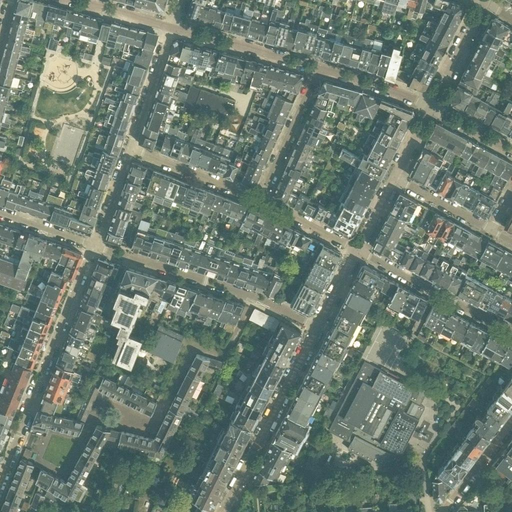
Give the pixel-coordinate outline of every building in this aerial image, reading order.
[(17,0),(15,10),(30,14),(33,0),(31,0),(17,0)] [(39,2),(33,0),(30,14),(32,15),(33,10),(38,11),(39,2)] [(143,0),(142,6),(152,8),(154,0),(143,0)] [(154,0),(152,8),(160,11),(164,9),(166,0),(154,0)] [(190,19),(195,20),(202,0),(192,0),(187,14),(190,19)] [(203,0),(202,0),(195,20),(203,23),(209,0),(205,0),(205,1),(203,0)] [(209,0),(203,23),(212,25),(217,9),(218,5),(213,4),(214,0),(209,0)] [(221,28),(229,30),(235,8),(236,4),(232,3),(233,1),(229,0),(228,0),(228,4),(221,28)] [(256,38),(264,40),(273,8),(274,4),(275,0),(265,0),(265,2),(262,13),(256,38)] [(382,7),(384,0),(374,0),(374,3),(373,4),(378,6),(377,10),(381,11),(382,7)] [(384,0),(382,7),(381,11),(390,13),(393,1),(393,0),(384,0)] [(397,0),(397,3),(395,10),(404,12),(406,5),(407,0),(397,0)] [(411,19),(412,18),(413,13),(413,11),(416,0),(407,0),(406,5),(410,6),(406,18),(411,19)] [(416,0),(414,10),(419,11),(415,19),(420,21),(424,12),(425,6),(434,10),(436,6),(461,17),(465,10),(464,5),(463,5),(446,0),(416,0)] [(36,26),(41,27),(43,28),(45,19),(48,5),(39,2),(38,11),(37,16),(36,26)] [(229,30),(238,32),(245,7),(246,3),(242,2),(240,9),(235,8),(229,30)] [(217,9),(212,25),(221,28),(228,4),(223,3),(221,10),(217,9)] [(45,19),(43,27),(47,28),(46,33),(51,34),(56,16),(58,7),(48,5),(45,19)] [(442,14),(440,19),(456,26),(461,17),(436,6),(434,10),(442,14)] [(67,10),(58,7),(56,16),(51,34),(51,35),(48,49),(57,51),(58,45),(59,41),(55,40),(54,38),(55,33),(57,32),(60,23),(63,24),(67,10)] [(238,32),(247,35),(253,11),(248,10),(248,8),(245,7),(238,32)] [(264,40),(274,43),(280,21),(275,20),(278,10),(273,8),(264,40)] [(15,11),(13,19),(27,23),(29,17),(31,18),(31,20),(36,21),(36,26),(37,16),(32,15),(30,14),(15,10),(15,11)] [(67,10),(63,24),(68,26),(66,35),(70,36),(76,12),(67,10)] [(247,35),(256,38),(262,13),(253,11),(247,35)] [(70,36),(79,38),(85,15),(76,12),(70,36)] [(283,45),(292,48),(297,30),(292,29),(296,15),(292,14),(289,24),(283,45)] [(79,39),(87,41),(94,17),(85,15),(79,38),(79,39)] [(327,27),(329,20),(325,19),(326,17),(322,16),(320,26),(327,27)] [(94,17),(87,41),(97,44),(98,37),(101,38),(103,38),(107,23),(105,23),(102,22),(103,20),(94,17)] [(13,19),(10,27),(34,33),(35,30),(26,28),(27,23),(13,19)] [(302,50),(309,23),(310,20),(306,19),(305,23),(299,22),(297,30),(292,48),(302,50)] [(320,55),(330,58),(334,41),(336,35),(330,33),(331,31),(330,31),(330,30),(332,30),(334,20),(330,19),(327,30),(320,55)] [(428,19),(426,24),(451,36),(456,26),(440,19),(437,23),(428,19)] [(511,42),(511,29),(509,27),(495,19),(491,20),(486,29),(511,42)] [(274,43),(283,45),(289,24),(280,21),(274,43)] [(114,48),(115,47),(120,25),(111,22),(111,24),(107,23),(103,38),(107,39),(105,45),(114,48)] [(302,50),(311,53),(319,27),(319,26),(309,23),(302,50)] [(426,24),(424,28),(421,33),(430,37),(447,45),(447,44),(451,36),(426,24)] [(122,51),(123,50),(129,27),(120,25),(115,47),(119,48),(119,50),(122,51)] [(10,27),(8,37),(23,41),(24,36),(33,38),(34,34),(34,33),(10,27)] [(123,50),(128,52),(129,49),(128,48),(129,43),(134,44),(138,29),(129,27),(123,50)] [(319,27),(311,53),(320,55),(327,30),(319,27)] [(132,53),(141,55),(147,32),(138,29),(134,44),(140,46),(138,51),(133,49),(132,53)] [(485,32),(481,39),(502,49),(505,43),(511,47),(511,42),(486,29),(485,32)] [(141,55),(151,58),(159,35),(147,32),(141,55)] [(428,41),(425,46),(442,54),(447,45),(430,37),(421,33),(419,38),(428,41)] [(342,34),(341,35),(336,34),(336,35),(334,41),(330,58),(339,61),(346,35),(342,34)] [(339,61),(348,63),(355,37),(346,35),(339,61)] [(385,75),(395,79),(398,68),(407,35),(404,35),(401,45),(400,45),(400,47),(394,46),(385,75)] [(5,46),(29,52),(30,48),(21,46),(23,41),(8,37),(5,46)] [(348,63),(357,66),(364,40),(360,39),(355,37),(348,63)] [(357,66),(366,68),(374,41),(365,38),(364,40),(357,66)] [(374,41),(366,68),(375,72),(383,45),(384,42),(380,41),(374,39),(374,41)] [(478,45),(476,49),(504,63),(505,60),(502,58),(503,58),(502,57),(505,51),(502,49),(481,39),(478,46),(478,45)] [(173,42),(167,62),(177,65),(184,42),(177,40),(173,42)] [(184,42),(177,65),(181,67),(182,63),(184,58),(189,60),(193,45),(184,42)] [(417,43),(413,52),(437,64),(442,54),(425,46),(417,43)] [(385,75),(394,46),(394,45),(389,44),(388,46),(383,45),(375,72),(385,75)] [(187,66),(186,68),(195,70),(196,69),(201,47),(193,45),(189,60),(193,61),(192,67),(187,66)] [(5,46),(3,55),(18,59),(19,54),(28,56),(29,52),(5,46)] [(201,47),(196,69),(205,71),(205,69),(206,65),(210,50),(201,47)] [(475,52),(471,59),(493,70),(496,64),(504,68),(506,64),(504,63),(476,49),(474,52),(475,52)] [(127,59),(127,60),(148,67),(151,58),(141,55),(132,53),(128,52),(123,50),(121,57),(127,59)] [(210,50),(206,65),(205,69),(210,71),(209,75),(213,77),(213,76),(219,52),(210,50)] [(219,52),(213,76),(216,77),(218,74),(222,75),(228,54),(219,52)] [(419,59),(416,64),(433,72),(437,64),(413,52),(412,52),(410,56),(419,59)] [(83,58),(92,61),(93,55),(84,53),(83,58)] [(222,76),(232,79),(237,57),(228,54),(222,75),(222,76)] [(3,55),(1,63),(24,70),(27,71),(28,71),(29,67),(25,66),(17,64),(18,59),(3,55)] [(237,74),(242,75),(246,60),(237,57),(232,79),(231,83),(229,90),(238,93),(240,85),(235,84),(237,74)] [(467,66),(466,69),(490,82),(492,78),(489,76),(493,70),(471,59),(468,66),(467,66)] [(127,60),(123,69),(130,71),(145,76),(148,67),(127,60)] [(242,75),(241,81),(250,83),(251,80),(252,81),(257,63),(246,60),(242,75)] [(181,67),(177,65),(167,62),(164,71),(191,80),(192,81),(193,80),(193,77),(192,76),(185,74),(186,68),(181,67)] [(249,88),(258,90),(266,65),(263,64),(263,63),(258,62),(257,63),(252,81),(251,80),(250,83),(249,88)] [(0,66),(0,73),(13,77),(15,72),(24,74),(26,73),(27,71),(24,70),(1,63),(0,66)] [(405,65),(403,70),(428,82),(433,72),(416,64),(414,69),(405,65)] [(264,84),(268,85),(275,68),(266,65),(258,90),(259,87),(263,89),(264,84)] [(270,91),(273,92),(282,70),(275,68),(268,85),(272,86),(270,91)] [(398,68),(395,79),(407,83),(421,88),(421,89),(425,87),(428,82),(403,70),(398,68)] [(123,69),(120,77),(127,80),(142,85),(145,76),(130,71),(123,69)] [(464,72),(461,79),(475,87),(477,88),(480,82),(495,90),(497,85),(490,82),(466,69),(464,72)] [(279,88),(282,89),(289,72),(282,70),(273,92),(277,93),(279,88)] [(160,80),(175,85),(177,80),(191,85),(192,81),(191,80),(164,71),(160,80)] [(282,95),(281,97),(286,99),(296,74),(289,72),(286,80),(282,89),(286,90),(284,96),(282,95)] [(0,73),(0,83),(22,89),(23,89),(24,86),(24,85),(21,84),(23,79),(13,77),(0,73)] [(296,74),(286,99),(293,102),(304,78),(303,75),(302,75),(296,74)] [(452,104),(463,110),(475,87),(461,79),(450,99),(452,104)] [(113,80),(112,84),(139,94),(142,85),(127,80),(125,85),(113,80)] [(158,88),(172,94),(175,85),(160,80),(158,88)] [(323,83),(314,104),(326,109),(333,84),(326,82),(323,83)] [(0,83),(0,92),(9,95),(18,97),(20,92),(22,92),(22,89),(0,83)] [(118,91),(116,95),(136,102),(139,94),(112,84),(116,86),(114,90),(118,91)] [(326,109),(330,111),(333,100),(338,101),(341,86),(333,84),(326,109)] [(191,85),(188,93),(186,98),(185,103),(184,104),(194,108),(228,119),(235,101),(191,85)] [(341,86),(338,101),(336,107),(335,111),(338,112),(339,107),(344,110),(350,89),(341,86)] [(463,110),(472,115),(480,100),(475,97),(480,89),(477,88),(475,87),(463,110)] [(154,98),(174,104),(175,105),(177,100),(185,103),(186,98),(182,97),(172,94),(158,88),(154,98)] [(174,88),(172,94),(182,97),(186,98),(188,93),(174,88)] [(349,110),(353,111),(355,106),(362,92),(350,89),(344,110),(349,111),(349,110)] [(270,91),(266,99),(290,110),(293,102),(286,99),(281,97),(280,97),(276,95),(277,93),(273,92),(270,91)] [(0,92),(0,102),(13,105),(14,102),(7,100),(9,95),(0,92)] [(355,120),(360,121),(372,96),(362,92),(355,106),(353,111),(358,113),(355,120)] [(472,115),(481,120),(495,94),(493,93),(490,97),(488,96),(485,102),(480,100),(472,115)] [(481,120),(490,124),(498,109),(493,107),(499,96),(495,94),(481,120)] [(105,101),(108,103),(133,111),(136,102),(116,95),(116,96),(120,98),(119,102),(106,98),(105,101)] [(372,118),(379,104),(381,99),(372,96),(360,121),(365,123),(367,116),(372,118)] [(151,107),(174,114),(175,110),(173,110),(174,104),(154,98),(151,107)] [(264,98),(261,105),(270,109),(287,117),(288,113),(290,110),(266,99),(264,98)] [(379,104),(385,107),(411,120),(414,114),(413,111),(412,111),(381,99),(379,104)] [(511,102),(509,101),(505,108),(503,112),(498,109),(490,124),(499,129),(511,104),(511,102)] [(0,102),(0,111),(4,112),(6,107),(12,109),(13,105),(0,102)] [(133,111),(108,103),(110,104),(109,108),(113,109),(111,113),(130,120),(133,111)] [(311,112),(324,119),(326,115),(332,117),(334,113),(330,111),(326,109),(314,104),(311,112)] [(511,104),(499,129),(508,134),(511,125),(511,116),(511,114),(511,104)] [(148,116),(170,123),(174,114),(151,107),(148,116)] [(388,114),(386,119),(406,129),(411,120),(385,107),(382,111),(388,114)] [(287,117),(270,109),(268,113),(263,110),(258,108),(257,112),(269,118),(283,124),(287,117)] [(0,111),(0,121),(10,124),(15,125),(16,121),(11,120),(8,119),(10,114),(4,112),(0,111)] [(307,120),(327,130),(330,121),(324,119),(311,112),(307,120)] [(105,117),(103,121),(127,129),(130,120),(111,113),(110,118),(105,117)] [(252,120),(258,122),(266,125),(280,132),(283,124),(269,118),(268,121),(254,115),(252,120)] [(167,132),(168,130),(170,123),(148,116),(145,124),(167,132)] [(96,118),(96,121),(102,123),(102,124),(111,127),(109,132),(124,137),(127,129),(103,121),(96,118)] [(377,120),(375,125),(401,138),(406,129),(386,119),(383,123),(377,120)] [(307,120),(303,129),(313,134),(317,136),(323,138),(327,130),(317,125),(307,120)] [(337,127),(340,128),(344,130),(346,125),(339,121),(337,127)] [(258,122),(254,130),(265,135),(276,140),(278,136),(280,132),(266,125),(258,122)] [(425,144),(423,148),(430,152),(444,127),(436,123),(428,138),(433,140),(430,144),(427,143),(427,144),(425,144)] [(158,134),(166,137),(167,132),(145,124),(142,134),(156,139),(158,134)] [(375,136),(376,137),(397,147),(401,138),(375,125),(373,129),(377,131),(375,136)] [(160,151),(169,154),(178,131),(178,130),(179,130),(180,127),(176,126),(173,132),(168,130),(167,132),(166,137),(160,151)] [(452,131),(444,127),(430,152),(435,154),(440,144),(444,146),(452,131)] [(187,161),(199,130),(199,129),(197,128),(195,134),(194,134),(190,143),(184,141),(178,158),(187,161)] [(254,135),(253,138),(266,144),(273,147),(276,140),(254,130),(250,128),(249,132),(254,135)] [(303,129),(299,137),(313,144),(319,147),(323,138),(317,136),(313,134),(303,129)] [(169,154),(178,158),(184,141),(187,133),(179,130),(178,130),(178,131),(169,154)] [(187,161),(196,165),(205,141),(199,139),(201,135),(201,133),(200,133),(201,131),(199,130),(187,161)] [(99,134),(98,138),(121,146),(124,137),(109,132),(107,131),(106,134),(108,134),(107,137),(99,134)] [(448,149),(443,159),(446,161),(460,135),(452,131),(444,146),(448,149)] [(154,144),(156,139),(142,134),(139,142),(158,150),(159,146),(154,144)] [(266,144),(253,138),(245,135),(244,137),(246,138),(245,140),(252,143),(250,147),(269,155),(273,147),(266,144)] [(456,153),(460,155),(468,140),(469,139),(467,139),(460,135),(446,161),(450,163),(456,153)] [(295,146),(309,152),(311,148),(317,151),(319,147),(313,144),(299,137),(295,146)] [(368,139),(365,143),(369,144),(392,156),(397,147),(376,137),(374,142),(368,139)] [(95,147),(103,150),(117,155),(121,146),(98,138),(95,147)] [(459,168),(462,170),(476,143),(473,142),(468,140),(460,155),(464,157),(460,166),(459,168)] [(215,145),(212,144),(205,141),(196,165),(205,168),(215,145)] [(328,151),(332,153),(333,151),(336,145),(332,143),(331,144),(328,151)] [(369,151),(367,155),(387,165),(392,156),(369,144),(365,143),(363,147),(369,151)] [(462,170),(466,172),(472,161),(476,163),(484,147),(483,147),(483,148),(479,146),(480,145),(476,143),(462,170)] [(205,168),(214,171),(223,148),(215,145),(205,168)] [(248,151),(247,154),(266,163),(269,155),(250,147),(246,145),(244,149),(248,151)] [(292,154),(310,163),(312,159),(317,161),(319,157),(309,152),(295,146),(292,154)] [(471,172),(470,174),(476,177),(477,178),(491,152),(484,148),(484,147),(476,163),(480,165),(476,173),(472,171),(471,172)] [(214,171),(223,175),(229,161),(233,152),(223,148),(214,171)] [(423,148),(418,158),(438,168),(441,170),(445,172),(447,168),(440,164),(443,159),(434,155),(435,154),(430,152),(423,148)] [(359,158),(342,149),(339,155),(357,164),(381,177),(387,165),(367,155),(361,152),(359,158)] [(89,152),(88,154),(92,155),(94,156),(114,163),(117,155),(103,150),(101,155),(94,152),(92,153),(89,152)] [(332,153),(328,151),(324,160),(327,162),(330,156),(332,153)] [(487,170),(491,172),(500,157),(491,152),(477,178),(481,180),(487,170)] [(243,153),(242,157),(245,158),(250,161),(249,165),(262,171),(266,163),(247,154),(243,153)] [(288,163),(308,173),(310,168),(312,164),(310,163),(292,154),(288,163)] [(223,175),(233,179),(237,169),(238,165),(240,161),(242,157),(236,155),(233,163),(229,161),(223,175)] [(94,156),(91,165),(97,167),(111,173),(112,172),(114,163),(94,156)] [(490,185),(493,186),(507,161),(500,157),(491,172),(496,174),(490,185)] [(409,175),(435,189),(445,172),(441,170),(439,175),(436,173),(436,172),(438,168),(418,158),(409,175)] [(150,178),(153,169),(132,161),(129,170),(150,178)] [(240,161),(238,165),(246,169),(245,172),(259,178),(262,171),(249,165),(240,161)] [(511,163),(507,161),(493,186),(498,188),(503,178),(507,180),(511,171),(511,163)] [(284,171),(298,178),(299,174),(309,178),(310,174),(308,173),(288,163),(284,171)] [(352,173),(353,173),(377,186),(381,177),(357,164),(352,173)] [(435,189),(445,195),(457,172),(459,168),(455,166),(450,175),(445,172),(435,189)] [(86,170),(85,173),(88,174),(108,181),(111,173),(97,167),(95,172),(88,169),(86,170)] [(149,199),(153,200),(162,173),(153,169),(150,178),(148,187),(146,192),(145,195),(144,197),(149,199)] [(237,169),(233,179),(235,179),(236,177),(238,174),(243,177),(241,182),(255,187),(259,178),(245,172),(237,169)] [(148,187),(150,178),(129,170),(126,179),(140,184),(141,182),(146,183),(145,186),(148,187)] [(305,186),(306,184),(307,182),(298,178),(284,171),(280,179),(294,185),(296,181),(302,184),(301,184),(305,186)] [(451,198),(453,199),(462,183),(465,177),(457,172),(445,195),(446,195),(446,196),(446,197),(450,199),(451,199),(451,198)] [(159,195),(163,197),(171,176),(162,173),(153,200),(151,204),(155,206),(159,195)] [(348,182),(353,184),(372,195),(377,186),(353,173),(348,182)] [(476,177),(470,174),(468,173),(465,177),(462,183),(453,199),(461,204),(471,187),(474,181),(476,177)] [(87,178),(85,183),(88,183),(90,184),(105,189),(108,181),(88,174),(87,178)] [(164,197),(162,204),(170,207),(171,205),(180,180),(171,176),(163,197),(164,197)] [(474,181),(482,186),(485,182),(481,180),(477,178),(476,177),(474,181)] [(4,204),(9,190),(10,187),(12,181),(2,179),(1,184),(0,186),(0,203),(3,205),(4,204)] [(123,188),(145,195),(146,192),(139,189),(140,184),(126,179),(123,188)] [(280,179),(277,186),(291,193),(292,189),(298,192),(300,188),(294,185),(280,179)] [(171,205),(179,207),(188,183),(180,180),(171,205)] [(348,182),(343,191),(367,204),(372,195),(353,184),(348,182)] [(470,208),(478,213),(493,186),(490,185),(485,182),(482,186),(479,192),(470,208)] [(88,183),(85,192),(102,198),(105,189),(90,184),(88,183)] [(183,212),(187,213),(197,186),(188,183),(179,207),(179,208),(180,208),(184,210),(183,212)] [(4,204),(13,208),(21,185),(17,184),(15,192),(9,190),(4,204)] [(294,206),(303,211),(309,199),(310,198),(305,195),(309,186),(306,184),(305,186),(299,197),(294,206)] [(13,208),(22,211),(27,196),(22,194),(25,186),(21,185),(13,208)] [(197,186),(187,213),(188,213),(187,214),(196,217),(199,210),(206,190),(197,186)] [(275,196),(294,206),(299,197),(291,193),(277,186),(274,193),(275,196)] [(493,186),(478,213),(487,218),(496,201),(502,191),(498,188),(493,186)] [(461,204),(470,208),(479,192),(471,187),(461,204)] [(143,199),(144,197),(145,195),(123,188),(120,196),(134,201),(136,197),(143,199)] [(31,214),(40,217),(45,202),(41,201),(44,190),(40,189),(39,193),(31,214)] [(27,196),(22,211),(31,214),(39,193),(30,190),(28,196),(27,196)] [(86,197),(85,202),(99,207),(102,198),(85,192),(79,190),(78,194),(86,197)] [(204,222),(210,208),(215,193),(206,190),(199,210),(204,212),(201,221),(204,222)] [(342,201),(363,212),(367,204),(343,191),(339,199),(342,201)] [(215,222),(219,211),(223,196),(215,193),(210,208),(214,209),(210,220),(215,222)] [(395,202),(415,213),(418,206),(419,206),(420,204),(400,193),(395,202)] [(45,202),(40,217),(49,220),(57,197),(49,194),(45,202)] [(120,196),(117,204),(132,210),(133,205),(141,208),(141,207),(144,208),(147,210),(149,206),(142,204),(134,201),(120,196)] [(224,221),(227,214),(232,200),(223,196),(219,211),(222,213),(220,219),(224,221)] [(49,220),(58,223),(63,208),(61,208),(62,207),(61,205),(63,199),(57,197),(49,220)] [(303,211),(313,216),(318,204),(317,204),(309,199),(303,211)] [(63,208),(58,223),(67,226),(71,216),(72,212),(74,208),(76,203),(76,201),(72,200),(71,202),(70,204),(66,207),(64,206),(63,208)] [(228,222),(232,223),(240,203),(232,200),(227,214),(231,216),(228,222)] [(342,201),(336,214),(338,215),(357,225),(358,224),(357,224),(361,217),(363,213),(363,212),(342,201)] [(85,202),(82,210),(96,215),(99,207),(85,202)] [(391,212),(408,221),(411,222),(412,220),(414,220),(414,217),(420,219),(421,216),(415,213),(395,202),(391,212)] [(232,223),(240,227),(248,206),(240,203),(232,223)] [(129,218),(132,210),(117,204),(114,213),(129,218)] [(313,216),(322,221),(327,209),(324,207),(318,204),(313,216)] [(246,226),(251,229),(259,211),(249,206),(248,206),(240,227),(239,230),(243,232),(246,226)] [(421,238),(426,230),(435,212),(426,207),(420,221),(415,230),(415,231),(413,234),(421,238)] [(74,208),(72,212),(80,214),(79,219),(94,224),(96,215),(82,210),(74,208)] [(327,209),(322,221),(327,224),(335,228),(348,235),(353,234),(357,225),(338,215),(336,214),(327,209)] [(251,229),(247,236),(251,238),(254,231),(259,233),(267,215),(259,211),(251,229)] [(391,212),(386,221),(411,233),(413,234),(415,231),(415,230),(406,225),(408,221),(391,212)] [(426,242),(430,244),(443,217),(435,212),(426,230),(431,233),(426,242)] [(126,227),(129,218),(114,213),(111,222),(126,227)] [(259,233),(253,245),(257,247),(263,235),(268,237),(276,220),(267,215),(259,233)] [(71,216),(67,226),(89,234),(90,233),(94,224),(79,219),(71,216)] [(438,237),(443,239),(452,221),(443,217),(430,244),(434,246),(438,237)] [(131,248),(139,251),(148,227),(149,225),(150,222),(141,219),(141,220),(140,222),(139,225),(137,230),(135,236),(134,239),(131,247),(131,248)] [(272,239),(277,242),(284,224),(276,220),(268,237),(265,243),(269,245),(272,239)] [(381,229),(399,239),(402,234),(408,238),(411,233),(386,221),(381,229)] [(443,251),(447,254),(461,226),(452,221),(443,239),(449,242),(446,248),(445,247),(443,251)] [(123,235),(126,227),(111,222),(108,230),(123,235)] [(284,250),(287,243),(293,228),(284,224),(277,242),(274,248),(278,249),(279,247),(284,250)] [(0,246),(0,248),(3,250),(11,228),(2,225),(0,229),(0,240),(2,241),(0,247),(0,246)] [(461,249),(462,248),(470,231),(461,226),(447,254),(451,256),(456,246),(461,249)] [(157,230),(148,227),(139,251),(148,253),(155,236),(157,230)] [(11,228),(3,250),(13,253),(13,251),(8,250),(10,244),(15,245),(19,231),(11,228)] [(158,228),(157,230),(155,236),(148,253),(157,256),(167,231),(158,228)] [(292,242),(295,243),(296,244),(302,233),(294,229),(293,228),(287,243),(290,245),(292,242)] [(403,252),(405,248),(397,244),(399,239),(381,229),(377,238),(403,252)] [(121,240),(123,235),(108,230),(105,239),(119,244),(120,244),(126,246),(131,247),(134,239),(129,237),(128,242),(121,240)] [(13,251),(13,253),(21,256),(29,234),(19,231),(15,245),(13,251)] [(172,233),(167,231),(157,256),(166,259),(177,234),(172,233)] [(462,248),(470,253),(479,236),(470,231),(462,248)] [(303,252),(311,237),(307,235),(307,236),(302,233),(296,244),(295,243),(293,247),(299,250),(303,252)] [(0,279),(22,287),(31,262),(37,264),(38,262),(41,255),(46,240),(29,234),(21,256),(13,253),(3,250),(0,248),(0,279)] [(182,236),(177,234),(166,259),(176,262),(187,238),(187,237),(182,236)] [(470,253),(479,258),(488,241),(479,236),(470,253)] [(303,252),(311,256),(335,268),(338,262),(308,246),(312,238),(311,237),(303,252)] [(190,239),(187,238),(176,262),(185,265),(196,243),(196,241),(190,239)] [(308,246),(338,262),(341,256),(340,253),(312,238),(308,246)] [(372,247),(398,261),(403,252),(377,238),(372,247)] [(46,240),(41,255),(46,257),(44,264),(45,265),(47,265),(55,243),(46,240)] [(201,243),(196,241),(196,243),(185,265),(195,268),(207,242),(202,240),(201,243)] [(485,267),(487,262),(496,245),(488,241),(479,258),(483,260),(480,266),(476,264),(474,268),(482,272),(485,267)] [(216,246),(207,242),(195,268),(204,271),(214,251),(216,246)] [(55,243),(47,265),(51,267),(54,259),(58,261),(63,246),(55,243)] [(409,267),(419,248),(409,243),(406,248),(405,248),(403,252),(398,261),(409,267)] [(487,262),(494,266),(503,249),(496,245),(487,262)] [(63,246),(58,261),(59,261),(59,262),(57,266),(64,269),(66,264),(71,249),(63,246)] [(214,251),(204,271),(214,275),(226,250),(216,246),(214,251)] [(418,272),(428,253),(430,248),(428,247),(426,252),(419,248),(409,267),(418,272)] [(427,277),(439,257),(442,251),(437,248),(433,256),(428,253),(418,272),(427,277)] [(82,253),(71,249),(66,264),(77,268),(83,255),(82,253)] [(494,266),(502,271),(511,254),(503,249),(494,266)] [(235,253),(226,250),(214,275),(224,278),(231,260),(233,261),(235,253)] [(265,259),(253,287),(263,290),(272,274),(273,270),(275,265),(267,262),(271,253),(267,251),(265,259)] [(243,256),(235,253),(233,261),(231,260),(224,278),(234,281),(243,256)] [(502,271),(510,275),(511,272),(511,254),(502,271)] [(275,267),(280,269),(286,257),(281,255),(280,258),(275,267)] [(234,281),(244,284),(250,266),(251,263),(252,263),(254,260),(243,256),(234,281)] [(303,266),(310,270),(329,279),(335,268),(311,256),(308,263),(305,262),(303,266)] [(437,282),(445,268),(448,262),(439,257),(427,277),(437,282)] [(252,263),(251,263),(250,266),(244,284),(253,287),(265,259),(261,258),(260,262),(259,262),(258,265),(252,263)] [(446,287),(454,273),(457,267),(461,260),(457,258),(453,265),(453,264),(450,270),(445,268),(437,282),(446,287)] [(98,259),(95,267),(116,275),(118,270),(112,267),(113,264),(111,264),(111,263),(108,261),(107,262),(98,259)] [(470,266),(474,268),(476,264),(468,260),(466,263),(470,265),(470,266)] [(64,269),(57,266),(54,272),(71,279),(72,278),(74,277),(77,268),(66,264),(64,269)] [(359,273),(357,277),(379,288),(381,289),(387,278),(364,266),(362,266),(359,273)] [(95,267),(92,275),(107,281),(108,277),(115,279),(116,275),(95,267)] [(454,273),(446,287),(456,292),(467,272),(457,267),(454,273)] [(492,271),(485,267),(482,272),(489,276),(492,271)] [(142,308),(156,277),(155,277),(143,273),(141,272),(129,268),(128,268),(127,268),(114,302),(117,303),(112,318),(121,322),(117,333),(120,334),(117,340),(120,341),(113,358),(132,366),(143,338),(128,333),(130,328),(132,329),(142,308)] [(467,272),(456,292),(461,295),(467,298),(476,280),(470,277),(473,271),(473,270),(469,268),(468,269),(467,272)] [(310,270),(304,281),(323,290),(326,284),(329,279),(310,270)] [(71,279),(54,272),(51,272),(50,276),(44,274),(39,272),(38,276),(42,278),(47,280),(47,281),(54,284),(55,282),(61,284),(60,286),(64,288),(68,278),(71,280),(71,279)] [(278,277),(272,274),(263,290),(264,290),(274,295),(284,277),(279,275),(278,277)] [(92,275),(89,282),(110,291),(111,287),(105,285),(107,281),(92,275)] [(156,277),(145,301),(149,303),(150,303),(151,300),(156,302),(157,302),(159,298),(166,280),(156,277)] [(351,287),(370,297),(373,298),(379,288),(357,277),(355,279),(351,287),(352,287),(351,287)] [(476,280),(467,298),(474,302),(478,304),(488,286),(491,280),(485,277),(482,283),(476,280)] [(47,280),(42,278),(40,283),(42,284),(40,288),(61,296),(64,288),(60,286),(61,284),(55,282),(54,284),(47,281),(47,280)] [(390,299),(387,305),(398,311),(400,308),(409,290),(387,278),(381,289),(392,295),(390,299)] [(156,302),(153,309),(154,309),(155,311),(159,312),(161,312),(163,307),(166,309),(167,308),(170,301),(177,284),(166,280),(159,298),(157,302),(156,302)] [(304,281),(298,293),(317,303),(317,302),(320,295),(323,290),(304,281)] [(89,282),(86,291),(100,297),(102,293),(108,295),(110,291),(89,282)] [(170,301),(167,308),(176,312),(187,287),(177,284),(170,301)] [(496,291),(488,286),(478,304),(487,308),(496,292),(496,291)] [(38,287),(34,296),(40,298),(41,297),(48,299),(47,302),(53,304),(53,303),(57,305),(61,296),(40,288),(38,287)] [(187,287),(176,312),(185,316),(186,313),(188,308),(189,307),(196,289),(187,287)] [(346,298),(345,300),(364,309),(370,297),(351,287),(348,294),(345,298),(346,298)] [(188,308),(186,313),(191,315),(189,319),(192,320),(194,321),(194,319),(195,319),(206,293),(196,289),(189,307),(188,308)] [(419,295),(409,290),(400,308),(410,313),(419,295)] [(86,291),(82,298),(104,307),(105,304),(99,301),(100,297),(86,291)] [(504,296),(496,292),(487,308),(494,313),(504,296)] [(40,298),(27,293),(25,298),(39,303),(37,307),(54,314),(57,305),(53,303),(53,304),(47,302),(48,299),(41,297),(40,298)] [(206,293),(195,319),(204,322),(206,319),(216,296),(206,293)] [(317,303),(298,293),(292,305),(308,313),(312,312),(314,307),(317,303)] [(427,300),(419,295),(410,313),(418,317),(427,300)] [(225,299),(216,296),(206,319),(204,322),(208,323),(212,316),(217,317),(225,299)] [(511,301),(511,300),(504,296),(494,313),(503,317),(511,301)] [(387,305),(390,299),(385,297),(382,302),(387,305)] [(82,298),(79,307),(94,313),(96,308),(102,310),(103,307),(104,307),(82,298)] [(220,326),(224,327),(235,302),(225,299),(217,317),(223,319),(220,326)] [(345,300),(339,311),(358,321),(364,309),(345,300)] [(511,301),(503,317),(511,322),(511,320),(511,301)] [(235,302),(224,327),(232,330),(234,327),(236,323),(244,306),(245,305),(235,302)] [(425,321),(432,325),(441,307),(434,303),(429,313),(425,321)] [(54,314),(37,307),(35,312),(22,306),(19,311),(33,316),(32,317),(39,320),(40,317),(47,320),(46,321),(50,323),(54,314)] [(79,307),(75,316),(91,323),(96,325),(98,325),(102,316),(94,313),(79,307)] [(432,325),(439,329),(449,311),(441,307),(432,325)] [(249,319),(270,329),(276,319),(254,308),(249,319)] [(19,311),(18,315),(24,317),(22,322),(30,325),(47,332),(50,323),(46,321),(47,320),(40,317),(39,320),(32,317),(33,316),(19,311)] [(339,311),(333,323),(352,332),(354,333),(360,322),(358,321),(339,311)] [(448,338),(450,335),(459,316),(456,314),(455,314),(449,311),(439,329),(446,332),(444,337),(448,339),(448,338)] [(72,325),(95,334),(96,330),(89,326),(91,323),(75,316),(72,325)] [(459,316),(450,335),(455,337),(460,340),(461,339),(469,322),(464,319),(459,316)] [(270,329),(273,331),(296,342),(300,336),(302,332),(301,331),(279,321),(276,319),(270,329)] [(110,330),(114,332),(118,323),(114,321),(110,330)] [(465,344),(470,347),(479,327),(476,325),(470,322),(469,322),(461,339),(466,342),(465,344)] [(328,334),(327,334),(346,344),(352,332),(333,323),(329,330),(327,333),(328,334)] [(47,332),(30,325),(28,329),(14,324),(12,328),(26,334),(26,332),(33,335),(32,337),(38,340),(39,339),(43,341),(47,332)] [(72,325),(69,333),(84,339),(85,334),(91,336),(89,341),(91,342),(95,334),(72,325)] [(143,333),(150,336),(153,328),(146,325),(143,333)] [(159,325),(154,337),(149,347),(174,359),(184,336),(159,325)] [(475,347),(481,350),(490,333),(484,329),(479,327),(470,347),(474,349),(475,347)] [(26,334),(12,328),(10,332),(24,339),(23,342),(39,349),(43,341),(39,339),(38,340),(32,337),(33,335),(26,332),(26,334)] [(273,333),(268,342),(291,354),(292,350),(296,342),(273,331),(273,333)] [(69,333),(65,341),(88,350),(90,346),(82,342),(84,339),(69,333)] [(481,350),(490,355),(499,338),(490,333),(481,350)] [(208,336),(207,339),(211,341),(216,343),(218,338),(209,334),(208,336)] [(327,334),(321,347),(339,357),(346,344),(327,334)] [(11,338),(8,347),(19,351),(19,353),(26,356),(27,354),(32,356),(32,357),(36,359),(39,349),(23,342),(11,338)] [(358,351),(362,353),(369,340),(364,338),(358,351)] [(499,360),(500,359),(508,342),(499,338),(490,355),(499,360)] [(62,349),(82,357),(83,356),(85,357),(86,356),(88,351),(88,350),(65,341),(62,349)] [(268,342),(263,353),(285,364),(289,357),(291,354),(268,342)] [(509,364),(511,359),(511,344),(508,342),(500,359),(509,364)] [(5,346),(10,349),(6,359),(16,363),(16,362),(30,367),(32,368),(36,359),(32,357),(32,356),(27,354),(26,356),(19,353),(19,351),(8,347),(5,346)] [(317,354),(314,360),(333,370),(339,357),(321,347),(317,354)] [(62,349),(59,357),(79,364),(82,357),(62,349)] [(257,363),(258,364),(280,375),(282,371),(281,371),(285,364),(263,353),(257,363)] [(197,354),(184,380),(196,386),(206,366),(220,370),(224,363),(197,354)] [(59,357),(56,365),(71,370),(73,366),(78,368),(78,367),(90,371),(91,368),(79,364),(59,357)] [(312,364),(308,371),(327,380),(333,370),(314,360),(312,363),(312,364)] [(5,367),(3,372),(27,381),(31,369),(12,361),(9,369),(5,367)] [(372,459),(382,464),(383,464),(391,449),(401,453),(424,407),(420,405),(427,391),(397,375),(396,378),(387,373),(388,371),(381,367),(380,370),(364,362),(328,430),(347,440),(350,435),(353,437),(347,449),(371,461),(372,459)] [(253,372),(252,374),(274,386),(274,385),(278,378),(280,375),(258,364),(257,366),(259,367),(256,374),(253,372)] [(53,371),(56,372),(60,374),(59,375),(64,377),(64,376),(83,384),(84,381),(79,379),(81,375),(74,371),(71,370),(56,365),(54,368),(53,371)] [(52,375),(50,380),(56,382),(68,387),(72,388),(73,384),(83,388),(84,385),(83,384),(64,376),(64,377),(59,375),(60,374),(56,372),(53,371),(53,372),(52,375)] [(308,371),(303,381),(322,391),(327,380),(308,371)] [(6,377),(3,384),(22,392),(27,381),(3,372),(2,375),(6,377)] [(97,372),(85,399),(93,403),(99,388),(111,394),(117,382),(97,372)] [(248,383),(247,385),(268,396),(270,392),(274,386),(252,374),(247,383),(248,383)] [(117,382),(111,394),(124,401),(130,389),(135,379),(128,376),(123,385),(117,382)] [(511,378),(511,377),(503,387),(511,394),(511,378)] [(44,395),(58,400),(66,403),(70,393),(66,391),(68,387),(50,380),(44,395)] [(184,380),(176,396),(188,402),(196,386),(184,380)] [(303,381),(297,392),(316,402),(322,391),(303,381)] [(0,391),(0,395),(18,403),(22,392),(3,384),(0,391)] [(155,384),(153,388),(152,389),(160,392),(162,387),(155,384)] [(245,387),(241,396),(263,407),(267,399),(268,396),(247,385),(246,387),(245,387)] [(493,396),(495,397),(511,410),(511,408),(511,394),(503,387),(501,386),(493,396)] [(481,387),(478,391),(483,395),(486,390),(481,387)] [(144,396),(130,389),(124,401),(138,408),(144,396)] [(297,392),(292,402),(311,412),(316,402),(297,392)] [(199,401),(204,403),(208,395),(203,393),(199,401)] [(0,453),(3,454),(10,435),(6,434),(8,427),(13,415),(18,403),(0,395),(0,453)] [(41,402),(38,410),(53,414),(56,407),(58,401),(58,400),(44,395),(43,395),(41,402)] [(157,402),(144,396),(138,408),(151,414),(157,402)] [(176,396),(166,415),(178,421),(182,414),(195,421),(198,414),(193,412),(194,411),(190,409),(190,407),(186,405),(188,402),(176,396)] [(235,406),(238,408),(258,417),(259,414),(263,407),(241,396),(235,406)] [(84,399),(79,397),(75,407),(80,409),(84,399)] [(487,408),(489,409),(503,421),(508,413),(509,414),(511,410),(495,397),(487,408)] [(16,473),(10,487),(23,492),(22,493),(34,498),(31,506),(32,506),(40,509),(45,496),(46,494),(56,499),(57,500),(60,494),(68,498),(73,497),(80,501),(88,487),(81,484),(89,469),(97,453),(104,441),(106,437),(113,438),(115,430),(99,426),(97,425),(95,430),(87,429),(84,429),(81,429),(86,418),(86,417),(93,403),(85,399),(78,414),(74,423),(69,421),(68,421),(69,417),(61,415),(65,403),(58,401),(56,407),(53,414),(38,410),(33,422),(31,428),(32,428),(39,430),(37,434),(39,435),(25,459),(22,458),(16,473)] [(292,402),(286,413),(306,423),(311,412),(292,402)] [(466,406),(460,414),(463,416),(469,408),(466,406)] [(230,417),(232,418),(252,429),(256,421),(258,417),(238,408),(237,411),(234,409),(230,417)] [(322,418),(328,421),(333,410),(328,408),(322,418)] [(489,409),(482,418),(497,429),(499,427),(498,426),(503,421),(489,409)] [(286,413),(279,427),(302,438),(305,440),(309,432),(306,431),(309,425),(306,423),(286,413)] [(166,415),(158,431),(170,437),(178,421),(166,415)] [(472,424),(474,425),(475,427),(490,438),(495,431),(495,432),(497,429),(482,418),(479,415),(478,415),(477,416),(476,416),(476,417),(475,417),(475,418),(476,419),(472,424)] [(232,418),(226,429),(246,440),(249,435),(248,435),(252,429),(232,418)] [(453,424),(457,427),(459,429),(462,425),(455,421),(453,424)] [(457,427),(453,424),(449,429),(445,433),(450,437),(453,432),(457,427)] [(474,425),(467,435),(483,447),(490,438),(475,427),(474,425)] [(273,440),(296,452),(302,438),(279,427),(276,434),(273,439),(273,440)] [(226,429),(220,441),(240,451),(241,451),(243,447),(243,446),(246,440),(226,429)] [(141,437),(115,430),(113,438),(119,440),(118,445),(138,450),(141,437)] [(178,435),(186,439),(188,434),(180,430),(178,435)] [(158,431),(154,440),(161,455),(170,437),(158,431)] [(467,435),(459,444),(475,457),(483,447),(467,435)] [(154,440),(141,437),(138,450),(143,462),(152,464),(155,458),(156,458),(157,454),(161,455),(154,440)] [(286,466),(284,465),(285,463),(288,457),(292,459),(296,461),(299,453),(296,452),(273,440),(266,454),(265,455),(258,469),(272,476),(282,481),(285,474),(283,473),(286,466)] [(505,449),(502,453),(511,460),(511,440),(505,448),(505,449)] [(220,441),(215,452),(235,463),(237,458),(240,451),(220,441)] [(459,444),(452,454),(468,466),(475,457),(459,444)] [(430,454),(431,454),(428,458),(433,462),(436,458),(433,456),(435,454),(432,451),(430,454)] [(207,462),(206,463),(229,474),(232,470),(231,469),(235,463),(215,452),(209,463),(207,462)] [(511,460),(502,453),(494,462),(511,476),(511,460)] [(452,454),(444,464),(460,477),(468,466),(452,454)] [(166,457),(164,461),(167,462),(172,465),(175,461),(166,457)] [(208,465),(203,475),(223,485),(224,486),(226,481),(229,474),(206,463),(206,464),(208,465)] [(439,471),(437,474),(452,487),(460,477),(444,464),(444,465),(442,463),(438,470),(439,471)] [(272,476),(258,469),(251,482),(250,483),(250,484),(268,483),(272,476)] [(193,485),(194,486),(218,497),(220,492),(223,485),(203,475),(200,474),(196,482),(195,482),(193,485)] [(409,474),(410,484),(419,483),(418,474),(409,474)] [(452,487),(437,474),(432,481),(433,497),(436,500),(442,500),(445,496),(452,487)] [(152,476),(148,483),(156,487),(159,480),(152,476)] [(203,503),(212,508),(213,508),(215,504),(214,504),(218,497),(194,486),(189,496),(203,503)] [(10,487),(4,502),(17,507),(22,493),(23,492),(10,487)] [(4,502),(0,511),(14,511),(17,507),(4,502)] [(194,511),(210,511),(212,508),(203,503),(202,505),(198,503),(194,511)] [(389,511),(406,511),(406,509),(397,509),(396,503),(389,503),(389,511)]
